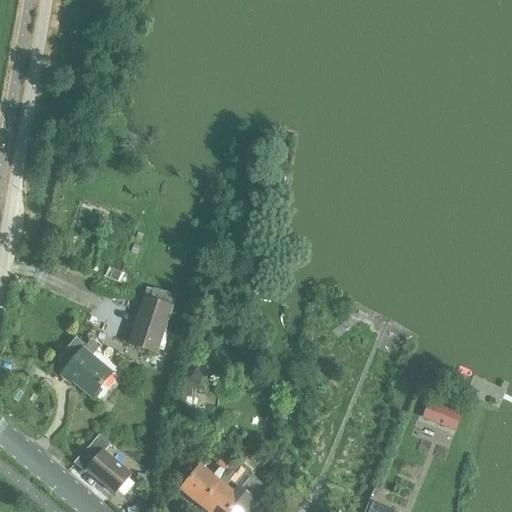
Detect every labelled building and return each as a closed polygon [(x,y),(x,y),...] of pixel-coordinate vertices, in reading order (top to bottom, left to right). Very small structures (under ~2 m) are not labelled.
[(175,299),(184,301),(191,271),(182,269),(175,299)] [(143,299),(129,345),(157,354),(159,349),(163,351),(170,329),(166,328),(167,323),(176,326),(179,315),(170,312),(172,308),(174,299),(176,296),(175,295),(147,287),(143,299)] [(91,398),(93,396),(113,372),(84,348),(86,346),(76,337),(60,358),(70,366),(62,375),(91,398)] [(197,384),(202,366),(191,363),(185,380),(197,384)] [(429,404),(424,418),(446,426),(452,412),(429,404)] [(116,494),(131,475),(104,452),(110,444),(99,435),(87,449),(97,458),(87,470),(116,494)] [(201,466),(181,490),(201,506),(221,483),(236,465),(236,464),(224,454),(216,464),(220,467),(213,476),(201,466)] [(221,483),(201,506),(204,508),(202,511),(203,511),(251,511),(258,504),(252,499),(262,486),(252,478),(250,471),(242,465),(236,465),(221,483)]
